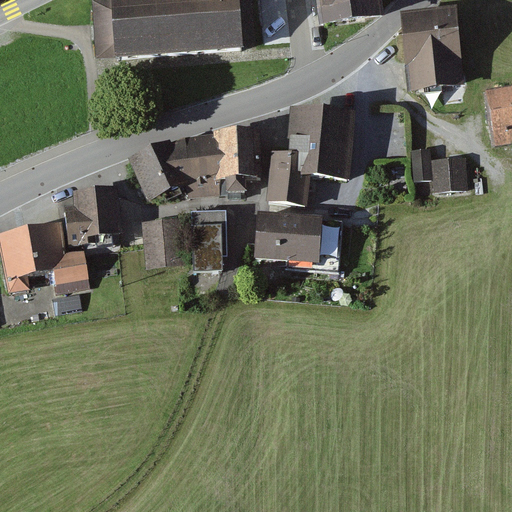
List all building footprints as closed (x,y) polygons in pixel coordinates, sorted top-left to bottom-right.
[(149,0),(92,4),(95,33),(97,63),(242,52),(238,0),(149,0)] [(319,0),(322,24),(382,16),(380,0),(319,0)] [(409,92),(463,88),(457,18),(404,22),(409,92)] [(511,95),(488,99),(498,152),(511,149),(511,95)] [(352,190),(359,118),(292,112),(287,166),(271,164),(268,207),(311,210),(313,186),(352,190)] [(259,180),(257,138),(214,140),(162,152),(133,163),(150,205),(178,194),(219,184),(259,180)] [(437,195),(470,193),(468,162),(434,163),(434,153),(416,154),(418,186),(437,185),(437,195)] [(127,249),(120,195),(63,202),(70,256),(127,249)] [(337,265),(338,222),(259,222),(259,265),(337,265)] [(190,269),(188,227),(145,228),(146,271),(190,269)] [(226,275),(225,233),(193,234),(194,276),(226,275)] [(64,268),(58,234),(2,243),(10,297),(89,284),(86,264),(64,268)]
